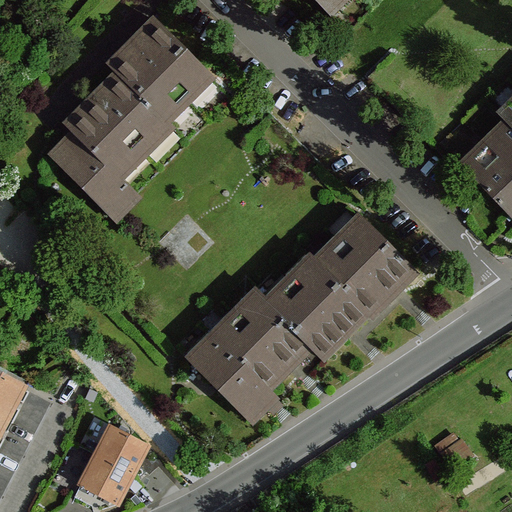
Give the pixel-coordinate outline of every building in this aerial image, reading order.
[(322,0),(339,17),(356,0),(322,0)] [(121,222),(142,201),(126,185),(177,134),(172,129),(217,84),(159,25),(116,68),(126,77),(73,130),(80,137),(58,159),(121,222)] [(511,120),(511,127),(470,168),(511,210),(511,114),(509,118),(511,120)] [(263,295),(196,363),(258,424),(280,402),(273,395),(317,350),(329,362),(373,317),(377,321),(422,276),(367,222),(324,266),(318,261),(274,306),(263,295)] [(0,453),(33,390),(0,373),(0,453)] [(150,444),(112,425),(83,482),(121,501),(150,444)]
